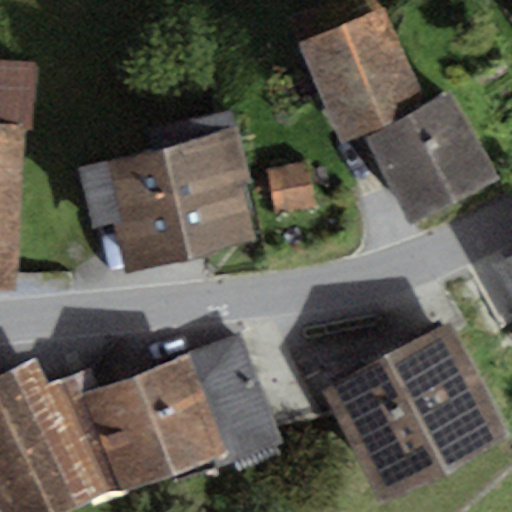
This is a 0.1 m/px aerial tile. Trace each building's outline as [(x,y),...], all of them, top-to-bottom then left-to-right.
[(363,140),(426,107),(382,6),(297,46),(344,150),(363,140)] [(36,61),(0,59),(0,125),(21,126),(34,127),(36,61)] [(363,140),(408,225),(497,178),(452,93),(426,107),(363,140)] [(0,287),(14,288),(21,126),(0,125),(0,287)] [(225,135),(164,150),(190,260),(252,245),(238,186),(250,183),(238,132),(225,135)] [(127,275),(190,260),(164,150),(100,165),(79,170),(94,229),(114,224),(127,275)] [(315,207),(307,163),(268,170),(277,214),(315,207)] [(511,258),(494,269),(511,299),(511,258)] [(508,440),(447,325),(389,356),(449,470),(508,440)] [(227,458),(231,466),(283,446),(241,336),(188,357),(227,458)] [(449,470),(389,356),(322,391),(382,505),(449,470)] [(96,388),(80,394),(118,489),(121,496),(227,458),(188,357),(96,388)] [(80,394),(96,388),(89,370),(50,386),(35,359),(0,376),(0,503),(4,511),(73,511),(118,489),(80,394)]
